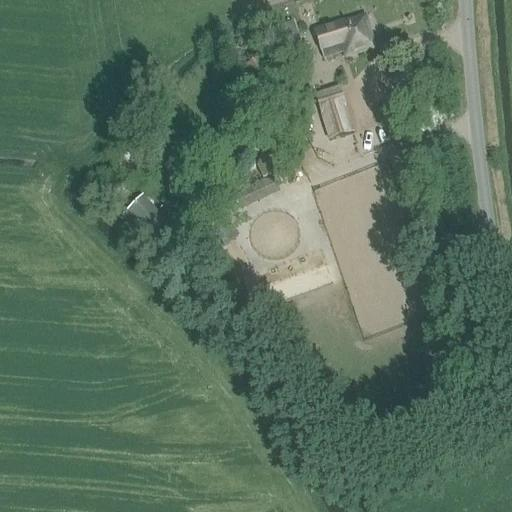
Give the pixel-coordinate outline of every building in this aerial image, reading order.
[(364,18),(314,34),(323,61),(338,56),(343,54),(345,60),(374,50),(364,18)] [(266,33),(274,58),(301,49),(293,24),(266,33)] [(239,75),(259,110),(286,94),(267,59),(239,75)] [(314,97),(327,142),(352,135),(339,91),(314,97)] [(273,148),(253,157),(263,180),(274,176),(283,171),(273,148)] [(263,180),(233,194),(241,210),(281,192),(274,176),(263,180)] [(128,214),(161,247),(168,253),(177,242),(171,237),(182,225),(175,218),(174,219),(164,208),(159,214),(143,198),(128,214)] [(237,240),(230,227),(216,235),(224,248),(237,240)]
